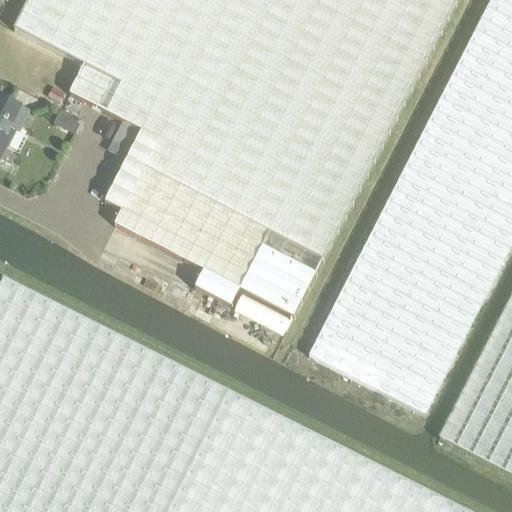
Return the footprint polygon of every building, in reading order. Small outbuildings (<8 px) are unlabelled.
[(30,0),(13,33),(83,70),(68,98),(122,126),(159,145),(145,173),(322,265),(458,0),(30,0)] [(511,0),(491,0),(308,358),(318,363),(364,387),(424,420),(487,297),(511,248),(511,0)] [(52,91),(47,100),(58,106),(63,97),(52,91)] [(20,131),(29,114),(0,99),(0,158),(15,129),(20,131)] [(62,111),(54,125),(75,136),(82,122),(62,111)] [(125,164),(103,206),(121,215),(113,229),(203,275),(194,292),(230,311),(239,294),(293,322),(322,265),(145,173),(159,145),(122,126),(106,155),(125,164)] [(464,511),(0,277),(0,511),(464,511)] [(511,297),(438,443),(511,480),(511,297)]
